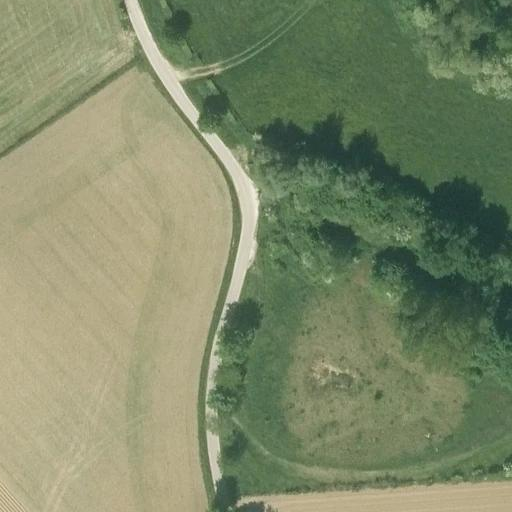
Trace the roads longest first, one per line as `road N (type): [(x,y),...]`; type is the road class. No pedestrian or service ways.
road 1 (unclassified): [(224,511),(210,403),(244,250),(245,195),(155,62),(128,0)]
road 2 (track): [(511,439),(396,468),(321,469),(275,456),(240,406),(251,308),(244,250)]
